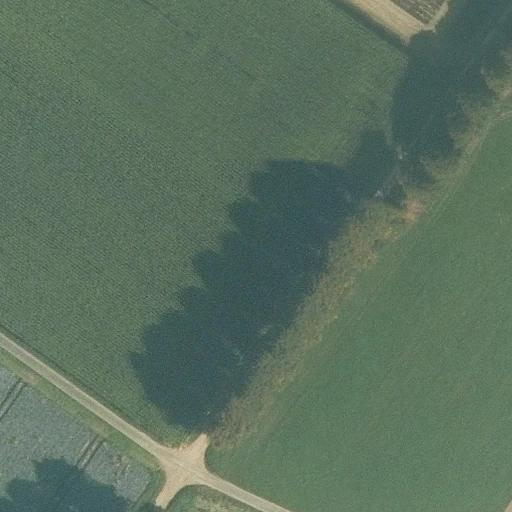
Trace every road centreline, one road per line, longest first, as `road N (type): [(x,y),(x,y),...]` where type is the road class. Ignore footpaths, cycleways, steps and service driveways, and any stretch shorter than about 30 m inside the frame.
road 1 (track): [(158,511),(511,19)]
road 2 (track): [(273,511),(185,472),(0,340)]
